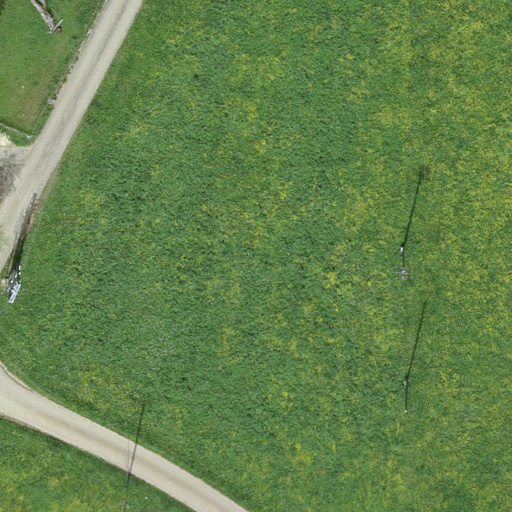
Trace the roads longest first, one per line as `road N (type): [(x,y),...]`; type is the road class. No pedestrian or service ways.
road 1 (residential): [(0,242),(125,0)]
road 2 (residential): [(223,511),(147,462),(0,388)]
